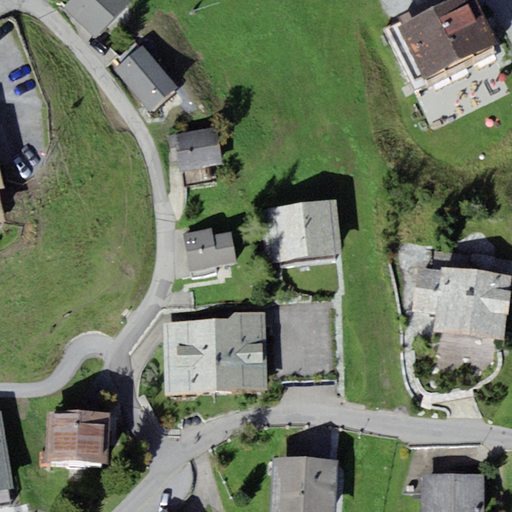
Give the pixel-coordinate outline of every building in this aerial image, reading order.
[(130,0),(70,0),(64,7),(95,38),(131,1),(130,0)] [(476,0),(454,0),(396,25),(419,78),(498,43),(476,0)] [(178,87),(142,45),(114,69),(150,111),(178,87)] [(217,127),(168,135),(173,161),(177,161),(179,171),(181,171),(214,166),(223,164),(217,127)] [(217,182),(214,166),(181,171),(184,187),(217,182)] [(336,199),(267,208),(274,263),(280,262),(281,269),(336,262),(335,255),(343,254),(336,199)] [(182,234),(189,271),(236,262),(230,232),(212,236),(211,229),(182,234)] [(509,276),(441,268),(440,272),(416,269),(410,313),(435,316),(433,331),(501,340),(509,276)] [(165,395),(268,390),(265,318),(265,311),(234,312),(228,320),(162,323),(165,395)] [(0,484),(12,483),(0,411),(0,484)] [(110,412),(47,411),(46,460),(109,461),(110,412)] [(335,511),(337,459),(272,458),(270,511),(335,511)] [(452,511),(451,474),(420,475),(421,511),(452,511)] [(484,511),(484,474),(451,474),(452,511),(484,511)]
